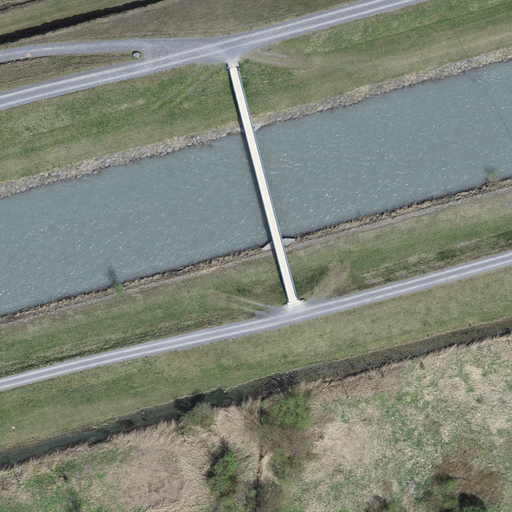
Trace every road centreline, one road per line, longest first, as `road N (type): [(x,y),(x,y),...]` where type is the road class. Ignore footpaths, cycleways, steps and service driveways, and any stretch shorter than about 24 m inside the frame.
road 1 (track): [(0,385),(511,258)]
road 2 (track): [(228,44),(0,104)]
road 3 (track): [(0,57),(31,49),(228,44)]
road 4 (track): [(228,44),(394,0)]
